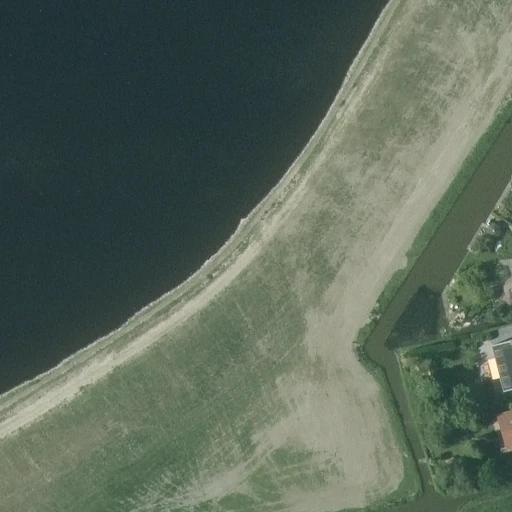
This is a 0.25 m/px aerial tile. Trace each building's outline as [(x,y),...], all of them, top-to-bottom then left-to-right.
[(489,226),(486,230),(487,235),(491,238),(496,237),(499,233),(498,228),(494,225),(489,226)] [(511,340),(490,346),(502,392),(511,389),(511,340)] [(483,399),(468,403),(470,412),(486,408),(483,399)] [(511,416),(502,419),(509,446),(511,445),(511,416)] [(463,426),(451,430),(454,440),(466,437),(463,426)]
